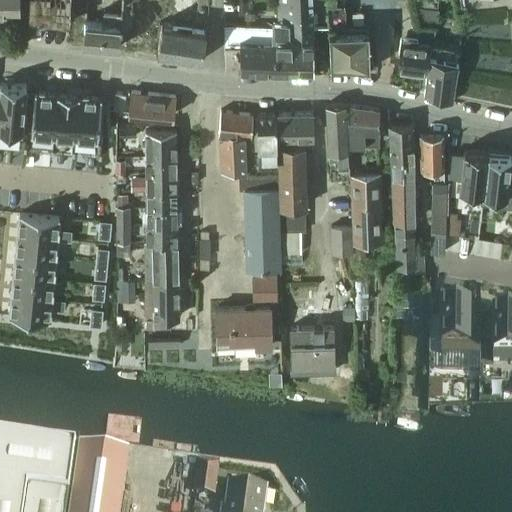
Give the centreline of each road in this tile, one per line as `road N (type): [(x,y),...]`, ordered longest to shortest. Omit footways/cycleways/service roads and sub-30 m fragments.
road 1 (tertiary): [(511,125),(340,88),(221,84),(0,55)]
road 2 (unknown): [(320,87),(318,294)]
